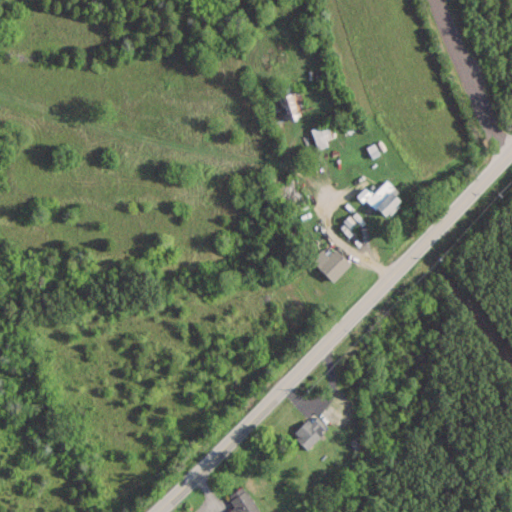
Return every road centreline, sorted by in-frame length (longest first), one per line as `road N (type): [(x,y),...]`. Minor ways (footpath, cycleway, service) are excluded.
road 1 (tertiary): [(511,141),(151,511)]
road 2 (residential): [(499,155),(430,0)]
